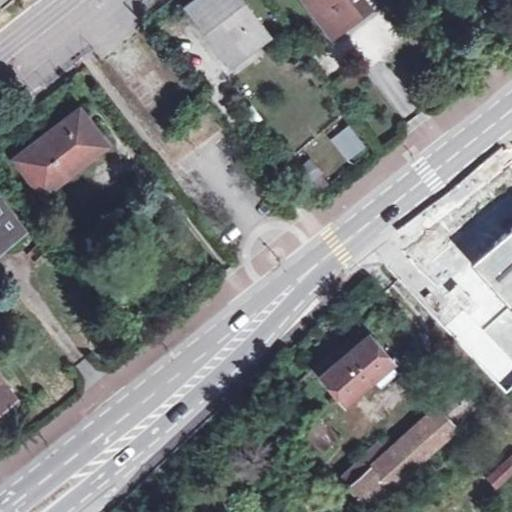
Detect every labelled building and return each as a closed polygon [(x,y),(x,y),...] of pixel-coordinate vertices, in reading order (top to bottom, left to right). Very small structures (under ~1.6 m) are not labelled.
[(246,7),(240,0),(199,0),(189,8),(218,46),(224,42),(235,55),(259,36),(265,43),(271,38),(246,7)] [(304,0),(334,37),(369,9),(362,0),(304,0)] [(478,74),(500,57),(481,32),(460,49),(478,74)] [(224,42),(218,46),(234,66),(265,43),(259,36),(235,55),(224,42)] [(77,156),(101,138),(81,110),(16,159),(44,194),(84,164),(77,156)] [(307,151),(325,171),(362,139),(345,118),(307,151)] [(108,146),(101,138),(77,156),(84,164),(108,146)] [(0,247),(20,232),(0,205),(0,247)] [(511,229),(452,284),(511,348),(511,229)] [(441,291),(450,273),(435,266),(426,284),(441,291)] [(372,304),(381,297),(369,282),(360,289),(372,304)] [(364,327),(370,335),(393,361),(414,343),(385,309),(364,327)] [(393,361),(370,335),(323,374),(346,401),(393,361)] [(0,417),(20,401),(0,376),(0,417)] [(460,388),(437,408),(452,425),(475,405),(460,388)] [(452,425),(437,408),(369,467),(322,414),(302,432),(368,506),(456,430),(452,425)] [(497,486),(511,472),(511,456),(488,475),(497,486)]
